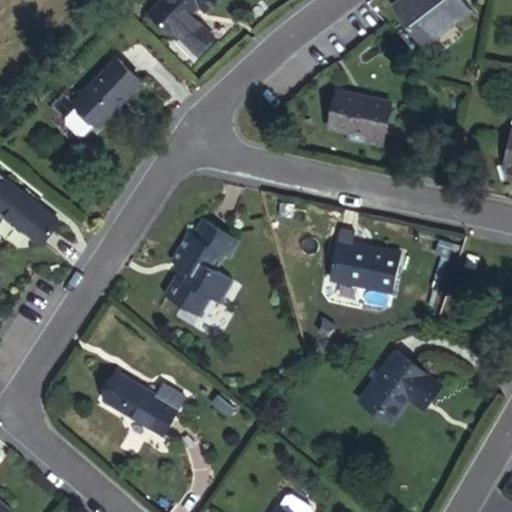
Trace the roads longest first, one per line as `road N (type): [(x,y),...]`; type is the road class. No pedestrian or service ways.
road 1 (residential): [(108,511),(30,447),(22,392),(180,148)]
road 2 (residential): [(180,148),(511,220)]
road 3 (residential): [(180,148),(343,0)]
